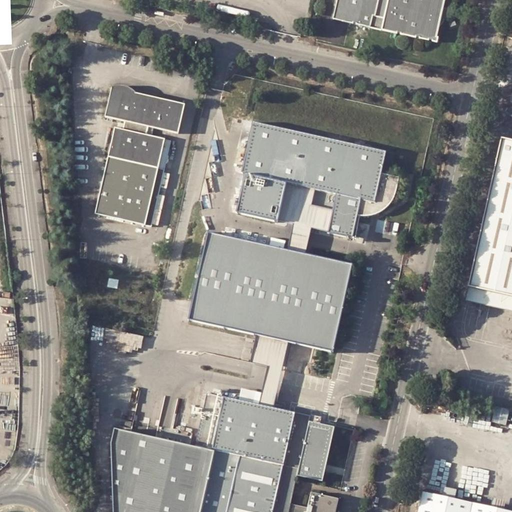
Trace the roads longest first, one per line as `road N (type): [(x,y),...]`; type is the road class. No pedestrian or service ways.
road 1 (unclassified): [(50,510),(40,469),(45,310),(15,67),(28,34)]
road 2 (unclassified): [(0,65),(36,340),(30,455),(0,498)]
road 3 (unclassified): [(473,94),(379,511)]
road 4 (unclassified): [(473,94),(85,11)]
